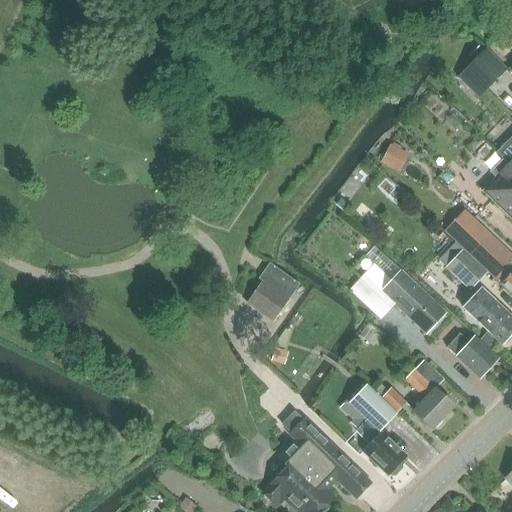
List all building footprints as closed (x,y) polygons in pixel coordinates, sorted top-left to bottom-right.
[(467,69),(488,90),(507,71),(486,50),(467,69)] [(466,125),(453,137),(467,152),(480,140),(466,125)] [(511,222),(511,138),(495,156),(508,168),(483,195),(511,222)] [(390,146),(381,165),(393,171),(402,153),(390,146)] [(502,287),(503,286),(511,294),(511,255),(474,219),(454,239),(502,287)] [(439,260),(471,291),(477,284),(487,274),(455,243),(439,260)] [(332,261),(325,268),(331,273),(337,266),(332,261)] [(269,264),(256,283),(260,285),(248,302),(274,320),(299,285),(269,264)] [(382,291),(391,281),(374,265),(348,292),(380,322),(397,306),(382,291)] [(397,306),(424,333),(443,313),(401,271),(391,281),(382,291),(397,306)] [(493,337),(501,345),(511,334),(511,317),(487,293),(468,312),(487,331),(493,337)] [(484,346),(493,337),(487,331),(478,341),(484,346)] [(461,333),(447,347),(478,379),(497,361),(473,336),(468,341),(461,333)] [(276,352),(273,363),(284,367),(288,356),(276,352)] [(415,369),(403,381),(425,401),(412,414),(430,431),(454,407),(436,390),(415,369)] [(388,476),(391,478),(394,478),(402,471),(402,467),(399,465),(404,459),(377,433),(394,415),(365,387),(363,389),(360,387),(351,396),(354,399),(349,404),(365,420),(356,430),(370,445),(363,452),(388,477),(388,476)] [(394,414),(403,405),(390,391),(380,401),(394,414)] [(330,476),(353,499),(367,485),(298,416),(285,430),(300,445),(282,463),(285,467),(267,484),(270,486),(262,494),(275,506),(282,499),(294,511),(320,511),(332,500),(319,486),(330,476)] [(186,500),(178,509),(182,511),(194,511),(197,509),(186,500)]
